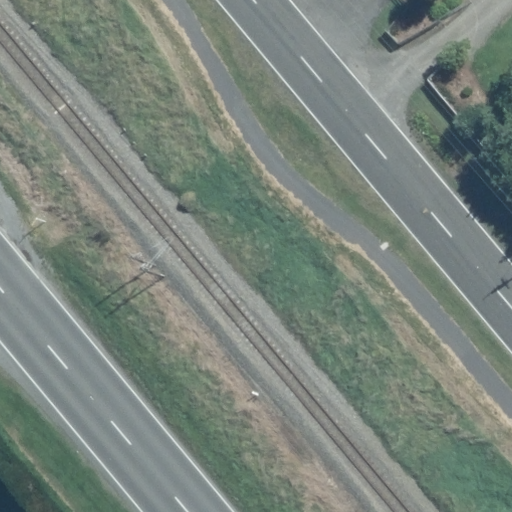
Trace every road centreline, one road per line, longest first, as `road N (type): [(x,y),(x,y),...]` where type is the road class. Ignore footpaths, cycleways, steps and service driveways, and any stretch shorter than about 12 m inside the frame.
road 1 (tertiary): [(262,0),(511,296)]
road 2 (secondary): [(0,311),(167,511)]
